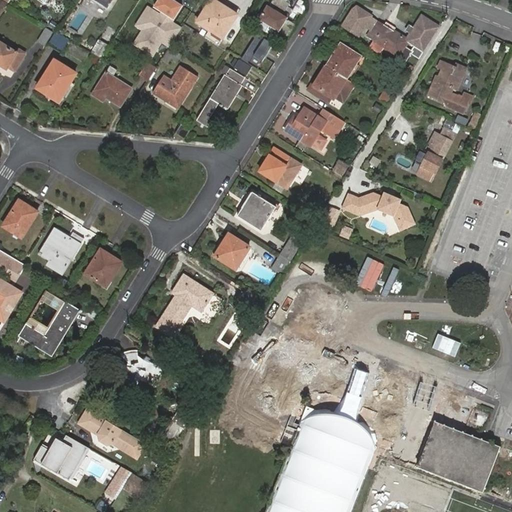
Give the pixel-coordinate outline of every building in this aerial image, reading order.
[(91,0),(109,11),(115,0),(91,0)] [(171,0),(160,0),(155,8),(161,12),(174,20),(183,7),(171,0)] [(210,30),(222,39),(238,15),(215,0),(211,0),(197,22),(210,30)] [(174,20),(161,12),(161,13),(148,5),(134,26),(141,30),(132,45),(153,58),(163,43),(170,47),(182,27),(173,21),(174,20)] [(268,6),(260,19),(279,32),(288,18),(268,6)] [(371,18),(372,17),(357,8),(353,10),(342,27),(359,38),(365,28),(371,18)] [(377,21),(370,32),(367,37),(374,41),(369,47),(381,54),(384,48),(407,62),(411,55),(419,60),(440,28),(422,17),(414,30),(410,28),(408,32),(411,34),(407,40),(377,21)] [(370,32),(377,21),(371,18),(365,28),(370,32)] [(53,32),(46,28),(38,41),(45,46),(53,32)] [(218,46),(222,39),(210,30),(205,38),(218,46)] [(61,52),(69,40),(56,32),(49,43),(61,52)] [(273,44),(257,34),(241,59),(257,69),(273,44)] [(91,53),(102,60),(110,47),(99,41),(91,53)] [(3,64),(9,68),(16,72),(28,54),(20,50),(18,53),(1,42),(0,43),(0,64),(2,66),(3,64)] [(340,43),(325,67),(345,79),(346,80),(361,56),(340,43)] [(170,47),(162,59),(168,63),(171,59),(177,63),(182,55),(170,47)] [(57,59),(52,68),(71,81),(77,72),(57,59)] [(239,61),(235,68),(235,69),(247,76),(252,69),(240,61),(239,61)] [(157,68),(148,62),(138,77),(147,83),(157,68)] [(442,71),(439,79),(437,84),(434,83),(428,98),(448,106),(447,108),(466,116),(469,107),(471,107),(475,99),(463,93),(461,98),(450,94),(452,88),(457,91),(464,73),(456,70),(457,68),(442,62),(440,70),(442,71)] [(92,96),(102,102),(105,98),(120,107),(132,90),(113,77),(117,71),(111,67),(92,96)] [(345,79),(325,67),(318,76),(316,76),(307,90),(322,100),(325,95),(331,98),(332,100),(334,97),(345,79)] [(52,68),(38,89),(59,101),(71,81),(52,68)] [(163,78),(153,93),(177,109),(196,78),(181,68),(175,78),(176,79),(172,85),(170,84),(171,83),(163,78)] [(225,75),(197,119),(209,126),(212,121),(209,119),(219,104),(229,109),(243,87),(242,85),(246,79),(231,69),(227,76),(225,75)] [(346,80),(345,79),(334,97),(344,104),(355,86),(346,80)] [(388,86),(380,99),(388,105),(397,91),(388,86)] [(325,95),(322,100),(327,103),(331,98),(325,95)] [(315,113),(318,109),(309,101),(305,105),(315,113)] [(296,123),(292,120),(286,129),(311,145),(327,121),(305,108),(298,119),(296,123)] [(323,109),(318,116),(327,121),(321,131),(335,140),(346,124),(323,109)] [(457,115),(455,121),(464,125),(467,118),(457,115)] [(190,131),(182,125),(176,134),(184,140),(190,131)] [(437,134),(426,151),(441,162),(457,137),(447,130),(442,137),(437,134)] [(329,141),(319,134),(311,145),(322,152),(329,141)] [(275,148),(260,171),(277,182),(291,159),(275,148)] [(441,162),(426,151),(412,173),(428,183),(441,162)] [(373,157),(369,163),(375,167),(379,161),(373,157)] [(339,164),(334,170),(344,175),(347,169),(339,164)] [(242,209),(237,217),(260,231),(276,207),(253,192),(246,202),(245,201),(240,207),(242,209)] [(349,195),(344,208),(360,215),(377,210),(394,217),(400,230),(414,224),(407,208),(399,205),(402,200),(384,192),(382,198),(374,194),(359,199),(349,195)] [(18,203),(4,226),(23,238),(39,213),(30,207),(28,210),(18,203)] [(332,207),(324,226),(334,229),(341,211),(332,207)] [(340,234),(347,238),(352,229),(345,225),(340,234)] [(55,229),(40,253),(50,260),(47,265),(62,274),(84,239),(74,232),(70,238),(55,229)] [(280,256),(290,262),(299,247),(298,246),(302,240),(294,235),(280,256)] [(219,246),(213,256),(235,271),(249,248),(229,236),(222,248),(219,246)] [(25,265),(0,249),(0,266),(5,270),(7,266),(19,274),(25,265)] [(101,249),(86,274),(101,283),(104,278),(106,280),(118,261),(101,249)] [(281,276),(290,262),(280,256),(272,269),(281,276)] [(155,327),(172,338),(193,306),(203,312),(216,293),(184,272),(171,292),(175,295),(155,327)] [(0,318),(2,320),(7,311),(5,310),(11,298),(14,300),(19,292),(0,279),(0,318)] [(45,295),(62,306),(65,302),(46,290),(29,317),(31,318),(45,295)] [(254,315),(262,302),(243,290),(235,303),(254,315)] [(62,306),(49,329),(44,336),(25,324),(18,335),(51,355),(79,310),(65,302),(62,306)] [(99,310),(90,304),(86,311),(95,316),(99,310)] [(44,336),(49,329),(31,318),(29,317),(25,324),(44,336)] [(116,366),(118,372),(117,373),(118,375),(122,375),(123,377),(130,379),(133,381),(135,385),(136,387),(147,384),(146,382),(154,381),(154,378),(158,378),(159,375),(161,375),(161,371),(165,370),(160,369),(155,364),(150,365),(149,363),(149,360),(145,358),(142,360),(138,357),(137,352),(119,355),(122,359),(128,365),(126,367),(116,366)] [(79,422),(138,459),(146,444),(87,408),(79,422)] [(171,421),(185,430),(192,419),(178,410),(171,421)] [(162,435),(176,445),(185,430),(171,421),(162,435)] [(349,511),(367,468),(372,457),(374,450),(300,421),(291,444),(264,511),(349,511)] [(501,447),(435,421),(417,467),(483,492),(501,447)] [(113,444),(138,459),(79,422),(78,423),(99,436),(100,440),(108,445),(112,444),(113,444)] [(90,447),(67,434),(63,441),(58,438),(51,450),(43,445),(34,461),(70,482),(90,447)] [(148,484),(132,475),(124,487),(140,497),(148,484)]
